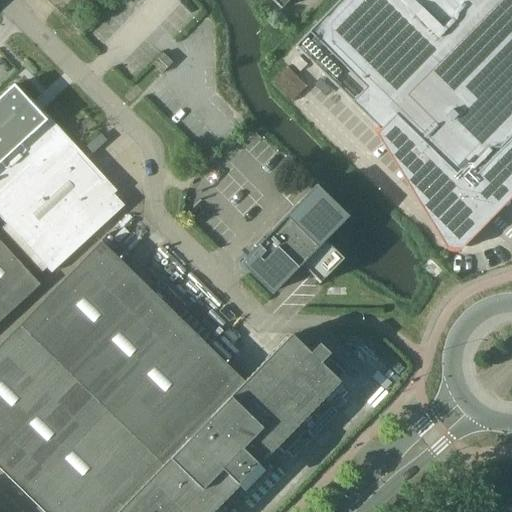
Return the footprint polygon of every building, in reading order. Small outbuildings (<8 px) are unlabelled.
[(270,0),(280,9),(289,0),(270,0)] [(511,0),(339,0),(294,46),(376,127),(372,131),(445,248),(446,250),(448,251),(449,252),(451,252),(453,253),(455,252),(457,252),(459,251),(461,250),(511,197),(511,0)] [(152,64),(161,73),(172,63),(162,53),(152,64)] [(287,69),(272,83),(291,102),(305,87),(287,69)] [(72,157),(35,117),(26,107),(29,104),(13,85),(0,97),(0,218),(50,273),(123,206),(75,154),(72,157)] [(100,133),(85,147),(92,154),(107,141),(100,133)] [(343,259),(324,241),(348,217),(345,214),(345,213),(316,185),(263,240),(261,238),(253,246),(255,248),(239,264),(271,296),(301,266),(319,284),(343,259)] [(214,511),(340,383),(321,364),(330,354),(320,344),(310,354),(291,335),(244,383),(100,242),(0,344),(0,469),(43,511),(214,511)] [(0,321),(40,286),(0,242),(0,321)]
